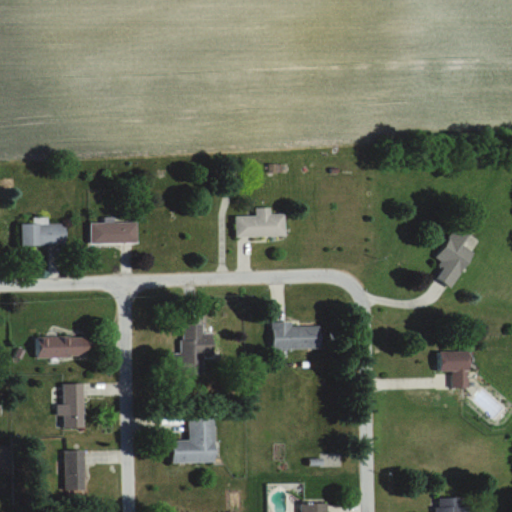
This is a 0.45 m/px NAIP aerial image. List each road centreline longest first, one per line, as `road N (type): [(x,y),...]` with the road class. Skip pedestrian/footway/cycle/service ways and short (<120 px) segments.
road 1 (residential): [(0,283),(325,275),(356,285)]
road 2 (residential): [(124,282),(129,511)]
road 3 (residential): [(356,285),(365,313),(368,511)]
